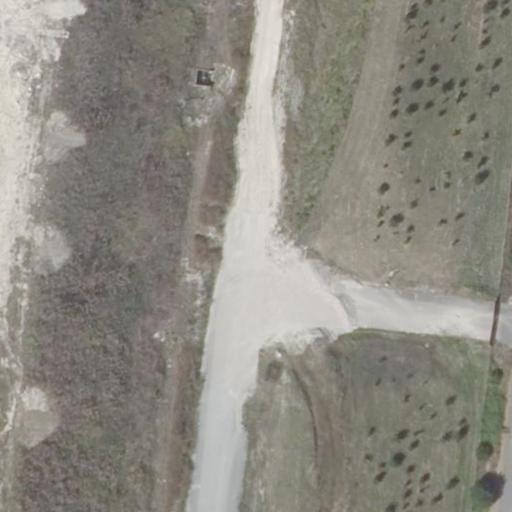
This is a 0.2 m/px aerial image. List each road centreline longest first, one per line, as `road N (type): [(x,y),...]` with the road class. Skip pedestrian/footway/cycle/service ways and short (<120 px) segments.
road 1 (track): [(231,511),(254,329),(278,310),(315,300),(495,318)]
road 2 (track): [(252,167),(272,0)]
